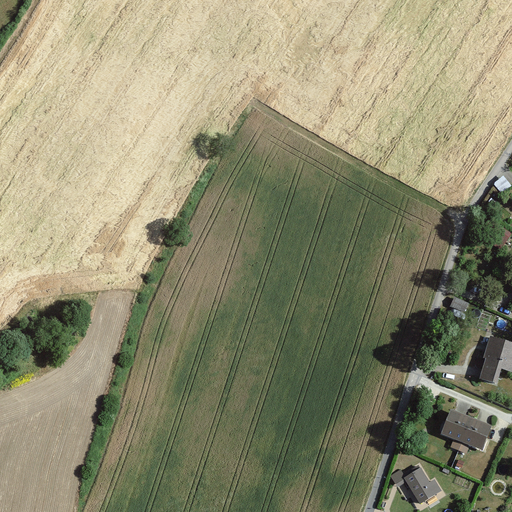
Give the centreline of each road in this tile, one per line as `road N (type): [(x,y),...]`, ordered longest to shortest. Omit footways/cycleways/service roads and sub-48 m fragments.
road 1 (unclassified): [(511,147),(459,232),(410,377)]
road 2 (unclassified): [(410,377),(367,511)]
